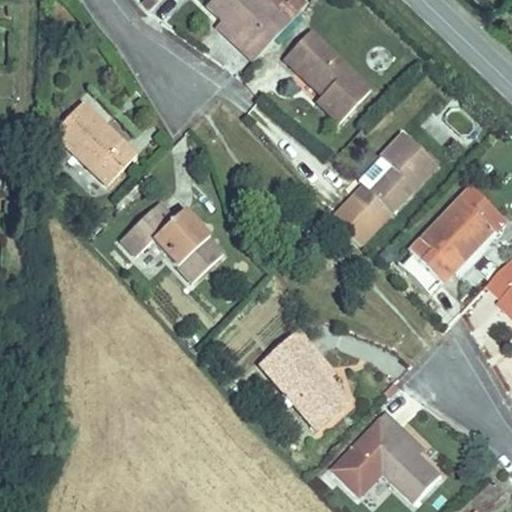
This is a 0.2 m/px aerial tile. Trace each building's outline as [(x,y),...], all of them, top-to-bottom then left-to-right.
[(143,0),(143,1),(150,8),(158,0),(143,0)] [(247,43),(255,52),(285,23),(295,13),(282,0),(280,0),(271,9),(262,0),(214,0),(252,38),(247,43)] [(336,117),(275,53),(246,81),(263,98),(268,93),(291,116),(280,127),(302,149),(336,117)] [(53,136),(107,190),(143,156),(125,138),(120,142),(102,125),(107,120),(88,101),(53,136)] [(464,136),(476,122),(456,105),(444,120),(464,136)] [(368,183),(358,193),(338,212),(333,208),(324,216),(342,235),(352,226),(359,234),(406,189),(373,155),(357,171),(363,178),(368,183)] [(353,188),(358,193),(368,183),(363,178),(353,188)] [(439,211),(429,222),(441,235),(452,224),(439,211)] [(122,217),(112,227),(128,243),(138,233),(122,217)] [(436,271),(440,275),(461,255),(472,245),(452,224),(441,235),(429,222),(377,272),(409,305),(422,293),(418,289),(436,271)] [(157,298),(190,266),(148,223),(138,233),(128,243),(112,227),(83,256),(99,272),(115,255),(157,298)] [(488,277),(483,283),(497,297),(502,291),(488,277)] [(483,283),(460,305),(473,319),(468,325),(511,369),(511,301),(502,291),(497,297),(483,283)] [(248,350),(210,389),(228,406),(234,399),(284,447),(310,421),(285,398),(267,380),(273,374),(248,350)] [(292,391),(273,374),(267,380),(285,398),(292,391)] [(364,444),(355,452),(380,478),(389,470),(364,444)] [(380,478),(355,452),(350,457),(338,445),(317,465),(361,511),(384,511),(399,498),(380,478)]
